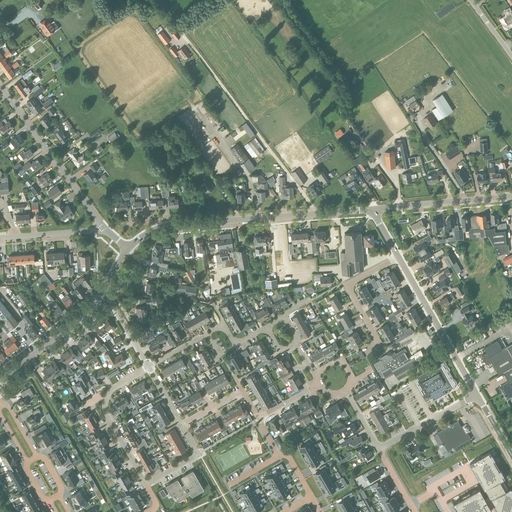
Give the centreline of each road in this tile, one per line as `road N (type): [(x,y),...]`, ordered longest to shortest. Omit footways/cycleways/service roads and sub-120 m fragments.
road 1 (track): [(158,0),(315,213)]
road 2 (tertiary): [(170,225),(372,213)]
road 3 (tertiary): [(105,230),(0,84)]
road 4 (tertiary): [(475,394),(399,258)]
road 5 (residential): [(146,483),(105,399),(149,367)]
road 6 (tertiary): [(372,213),(511,196)]
road 7 (residential): [(367,350),(380,343),(348,286),(399,258)]
road 8 (tertiary): [(0,382),(101,293)]
